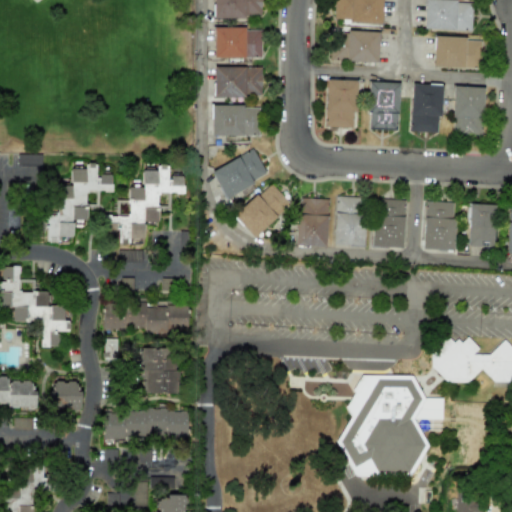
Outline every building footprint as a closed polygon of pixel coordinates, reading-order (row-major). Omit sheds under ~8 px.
[(259,0),(212,0),(212,17),(259,18),(259,0)] [(380,23),(381,0),(334,0),(333,21),(380,23)] [(470,31),(471,0),(456,0),(423,0),(422,29),(470,31)] [(260,58),(260,28),(212,28),(212,57),(260,58)] [(377,32),(331,31),(330,60),(376,62),(377,32)] [(480,68),(480,38),(432,37),(432,67),(480,68)] [(259,67),(212,67),(212,96),(259,96),(259,67)] [(354,80),(324,79),(323,127),(353,128),(354,80)] [(396,130),(397,82),(368,81),(366,129),(396,130)] [(438,132),(440,84),(410,83),(408,131),(438,132)] [(481,135),(482,87),(452,86),(451,134),(481,135)] [(258,136),(258,106),(210,105),(209,135),(258,136)] [(266,175),(251,148),(209,171),(223,198),(266,175)] [(40,166),(40,154),(17,154),(17,165),(40,166)] [(85,192),(110,192),(110,174),(94,174),(94,163),(84,163),(84,169),(69,169),(69,185),(55,185),(55,215),(44,215),(44,243),(56,243),(56,237),(71,237),(71,220),(85,220),(85,192)] [(181,193),(181,175),(166,176),(166,165),(156,165),(156,170),(140,170),(140,187),(126,187),(127,215),(101,216),(102,237),(143,236),(142,222),(156,222),(156,193),(181,193)] [(232,215),(252,238),(288,205),(268,182),(232,215)] [(363,197),(333,197),(332,246),(362,247),(363,197)] [(327,199),(296,198),(295,245),(325,246),(327,199)] [(403,199),(372,199),(371,247),(401,248),(403,199)] [(453,202),(423,201),(421,249),(451,250),(453,202)] [(492,247),(494,204),(467,203),(465,246),(492,247)] [(16,227),(17,212),(6,211),(6,226),(16,227)] [(0,266),(0,306),(11,307),(11,321),(39,321),(39,347),(57,347),(57,332),(68,332),(68,321),(62,321),(62,305),(45,305),(45,291),(17,291),(17,266),(0,266)] [(102,329),(143,329),(143,333),(186,333),(185,306),(144,306),(144,302),(102,303),(102,329)] [(511,381),(511,348),(502,339),(487,355),(471,354),(477,348),(466,337),(462,341),(450,341),(447,337),(430,354),(429,366),(445,382),(466,382),(479,369),(491,381),(511,381)] [(115,339),(102,339),(101,359),(115,359),(115,339)] [(176,393),(177,370),(173,370),(174,348),(137,347),(136,393),(176,393)] [(411,374),(360,376),(351,391),(351,393),(344,408),(348,416),(335,441),(340,452),(347,455),(347,463),(353,476),(370,476),(380,471),(396,471),(405,476),(412,472),(425,445),(413,418),(423,399),(411,374)] [(34,408),(34,389),(30,389),(30,378),(0,378),(0,404),(6,404),(6,408),(34,408)] [(78,382),(53,381),(53,391),(48,391),(47,408),(78,409),(78,382)] [(186,409),(102,409),(102,438),(186,439),(186,409)] [(30,418),(12,418),(12,429),(30,429),(30,418)] [(150,461),(149,451),(138,452),(139,462),(150,461)] [(30,511),(30,490),(51,490),(51,479),(40,478),(41,465),(21,465),(21,484),(2,483),(1,511),(30,511)] [(172,477),(148,477),(148,487),(172,487),(172,477)] [(105,492),(105,507),(145,506),(145,481),(130,482),(130,491),(105,492)] [(154,499),(153,511),(182,511),(182,495),(165,495),(165,499),(154,499)] [(454,511),(481,511),(482,498),(455,497),(454,511)]
